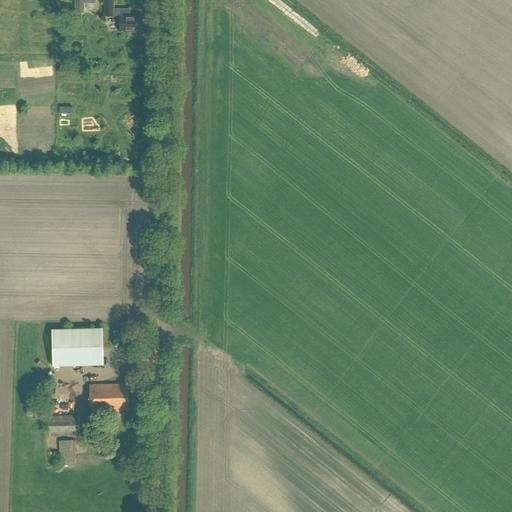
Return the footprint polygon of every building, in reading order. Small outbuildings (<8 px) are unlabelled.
[(96,3),(95,0),(75,0),(75,12),(84,13),(84,3),(96,3)] [(113,16),(113,8),(113,0),(105,0),(105,15),(113,16)] [(120,23),(120,31),(137,31),(137,28),(146,28),(146,19),(137,19),(137,16),(126,15),(126,9),(113,8),(113,16),(114,16),(114,23),(120,23)] [(103,365),(102,328),(52,329),(53,366),(103,365)] [(122,411),(122,409),(130,409),(129,383),(91,384),(91,414),(112,413),(111,411),(122,411)] [(79,415),(48,416),(48,436),(79,436),(79,415)] [(59,441),(60,467),(76,466),(75,440),(59,441)]
